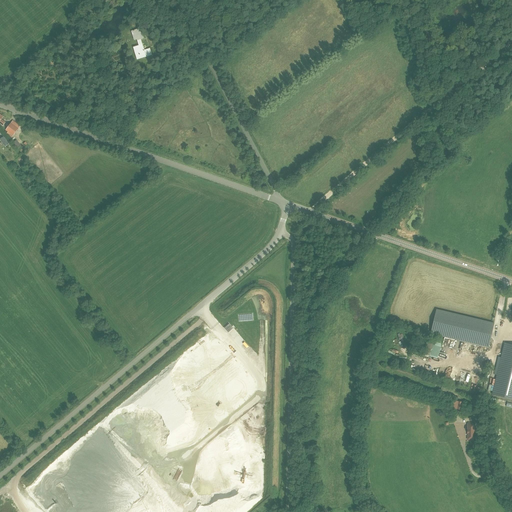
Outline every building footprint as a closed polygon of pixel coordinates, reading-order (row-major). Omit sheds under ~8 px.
[(141,28),(132,31),(135,40),(137,39),(139,46),(134,47),(137,55),(140,54),(142,58),(152,55),(150,48),(144,50),(141,40),(144,39),(141,28)] [(170,50),(173,56),(181,51),(177,45),(170,50)] [(6,130),(13,136),(20,126),(13,121),(6,130)] [(8,143),(3,136),(0,138),(0,139),(5,146),(8,143)] [(12,144),(18,150),(22,146),(17,140),(12,144)] [(472,326),(472,328),(493,333),(495,321),(472,316),(469,326),(472,326)] [(490,345),(492,333),(434,321),(431,333),(490,345)] [(229,324),(225,328),(228,332),(233,328),(229,324)] [(434,339),(432,355),(440,356),(443,340),(434,339)] [(511,344),(505,343),(501,357),(498,356),(494,375),(497,375),(492,394),(511,398),(511,344)]
